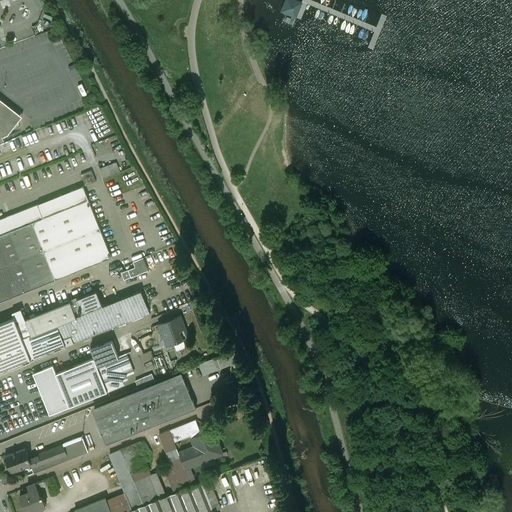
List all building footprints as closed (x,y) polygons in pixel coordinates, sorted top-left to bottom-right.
[(304,2),(299,0),(284,0),(280,11),(298,18),(304,2)] [(0,144),(5,142),(3,137),(8,135),(17,124),(0,109),(0,144)] [(101,168),(104,177),(121,171),(117,161),(101,168)] [(83,173),(87,184),(97,180),(93,169),(83,173)] [(83,187),(0,219),(0,236),(10,232),(33,289),(111,257),(83,187)] [(0,236),(0,301),(33,289),(10,232),(0,236)] [(143,258),(133,262),(136,267),(122,273),(125,280),(148,271),(143,258)] [(77,300),(26,320),(25,320),(31,335),(23,338),(31,360),(126,323),(126,324),(150,314),(141,291),(103,306),(97,292),(77,300)] [(31,335),(25,320),(21,309),(12,313),(15,318),(23,338),(31,335)] [(181,316),(160,324),(169,345),(187,338),(182,325),(184,325),(181,316)] [(15,318),(0,324),(0,372),(31,360),(23,338),(15,318)] [(126,340),(121,342),(122,345),(126,355),(127,355),(131,352),(126,340)] [(115,348),(112,341),(91,349),(94,358),(108,392),(124,385),(121,379),(127,377),(115,348)] [(126,355),(122,345),(115,348),(126,376),(134,373),(127,355),(126,355)] [(228,352),(199,363),(204,375),(233,363),(228,352)] [(94,358),(56,373),(53,365),(33,374),(50,415),(74,405),(108,392),(94,358)] [(152,374),(135,381),(138,389),(155,382),(152,374)] [(173,382),(94,414),(106,444),(196,408),(193,400),(182,404),(173,382)] [(220,410),(209,414),(211,421),(222,416),(220,410)] [(196,419),(170,430),(174,440),(191,433),(192,437),(201,433),(196,419)] [(170,460),(164,468),(150,474),(160,498),(182,490),(180,485),(190,481),(185,468),(174,440),(170,430),(160,434),(170,460)] [(201,433),(192,437),(193,440),(192,440),(196,450),(183,455),(188,467),(190,467),(222,454),(219,444),(218,444),(215,436),(214,436),(212,431),(202,435),(201,433)] [(82,438),(29,458),(32,465),(31,465),(34,473),(88,452),(82,438)] [(150,474),(137,443),(110,454),(126,493),(133,509),(160,498),(150,474)] [(26,448),(5,456),(12,473),(31,465),(32,465),(29,458),(26,448)] [(197,484),(190,467),(188,467),(185,468),(190,481),(192,486),(197,484)] [(53,476),(46,480),(52,494),(59,491),(53,476)] [(126,511),(217,511),(217,510),(214,511),(202,482),(126,511)] [(38,489),(20,496),(26,511),(30,511),(46,506),(43,497),(41,498),(38,489)] [(126,493),(107,501),(111,511),(126,511),(133,509),(126,493)] [(106,498),(75,510),(75,511),(111,511),(107,501),(106,498)]
